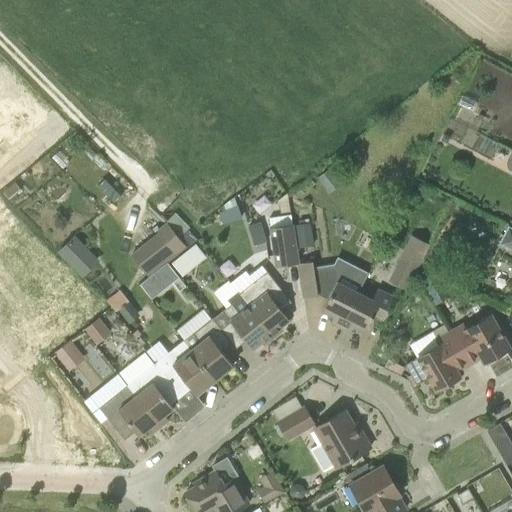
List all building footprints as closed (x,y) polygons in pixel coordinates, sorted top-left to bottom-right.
[(0,101),(0,102),(20,123),(40,105),(10,71),(0,80),(0,101)] [(0,141),(11,131),(0,118),(0,141)] [(227,235),(246,229),(238,204),(219,209),(227,235)] [(178,212),(168,218),(185,245),(194,239),(178,212)] [(295,222),(300,246),(314,244),(309,219),(295,222)] [(248,226),(251,238),(264,234),(261,222),(248,226)] [(298,263),(293,224),(270,228),(276,266),(298,263)] [(511,228),(509,227),(500,244),(511,249),(511,228)] [(158,232),(130,254),(146,275),(174,253),(158,232)] [(74,233),(57,249),(82,275),(99,259),(74,233)] [(170,266),(181,279),(193,269),(182,256),(170,266)] [(395,282),(407,288),(418,266),(402,258),(396,269),(400,272),(395,282)] [(330,323),(340,328),(358,292),(338,282),(338,280),(336,266),(314,269),(312,261),(298,264),(303,298),(318,295),(318,294),(327,299),(322,311),(333,317),(330,323)] [(0,299),(19,282),(6,267),(0,273),(0,299)] [(444,290),(432,268),(419,276),(432,297),(444,290)] [(238,294),(273,337),(282,330),(280,327),(289,320),(267,293),(277,285),(267,271),(238,294)] [(3,323),(32,296),(19,282),(0,299),(0,319),(2,322),(3,323)] [(358,292),(340,328),(350,333),(353,327),(364,333),(373,316),(383,322),(395,298),(377,289),(372,300),(358,292)] [(264,344),(273,337),(238,294),(229,301),(231,304),(222,311),(253,349),(262,342),(264,344)] [(15,337),(45,310),(32,296),(3,323),(2,322),(1,323),(15,339),(16,338),(15,337)] [(61,328),(45,310),(15,337),(16,338),(31,355),(61,328)] [(449,333),(468,365),(480,358),(483,363),(509,348),(490,315),(465,329),(463,325),(449,333)] [(113,333),(101,317),(86,328),(98,344),(113,333)] [(212,318),(193,333),(183,340),(215,380),(233,365),(226,356),(236,348),(212,318)] [(468,365),(449,333),(437,340),(439,345),(417,357),(417,358),(406,365),(417,384),(428,377),(436,391),(460,377),(457,372),(468,365)] [(69,369),(85,356),(70,339),(55,352),(69,369)] [(183,340),(174,348),(155,363),(181,395),(190,388),(196,395),(215,380),(183,340)] [(181,395),(155,363),(146,352),(120,372),(129,383),(127,385),(160,427),(168,420),(164,415),(173,407),(170,404),(181,395)] [(124,440),(126,439),(135,431),(138,435),(148,428),(152,433),(160,427),(127,385),(99,408),(124,440)] [(287,439),(313,424),(304,408),(278,423),(287,439)] [(337,467),(370,448),(362,434),(359,436),(344,411),(314,428),(337,467)] [(507,465),(511,461),(511,445),(509,441),(497,448),(507,465)] [(399,495),(383,466),(350,485),(365,511),(401,511),(405,510),(397,496),(399,495)] [(206,511),(217,506),(220,511),(235,511),(248,504),(233,478),(223,484),(215,471),(194,484),(196,487),(185,493),(196,511),(206,511)] [(279,480),(261,490),(267,501),(285,492),(279,480)] [(473,498),(468,489),(459,494),(464,503),(473,498)]
